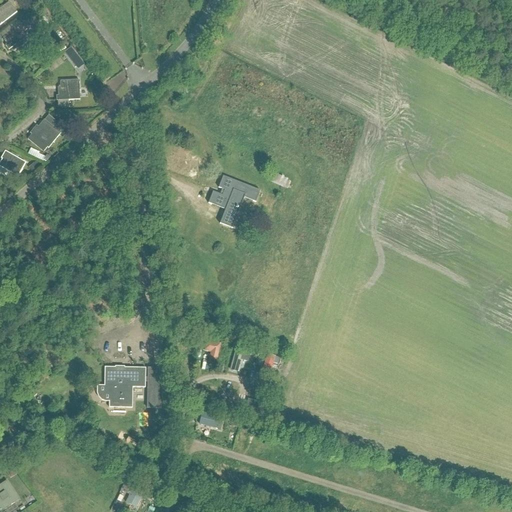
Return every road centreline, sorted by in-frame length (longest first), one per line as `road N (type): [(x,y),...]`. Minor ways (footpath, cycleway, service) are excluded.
road 1 (tertiary): [(0,213),(158,74),(214,0)]
road 2 (track): [(184,445),(414,511)]
road 3 (track): [(165,511),(184,459),(185,393),(213,376),(254,385)]
road 4 (track): [(57,0),(132,96)]
